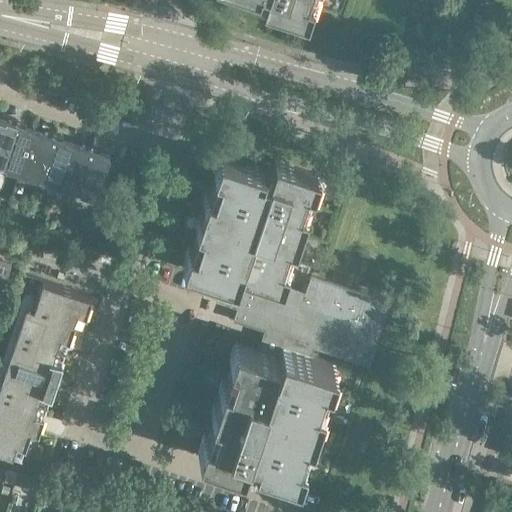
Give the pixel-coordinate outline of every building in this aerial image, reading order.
[(0,116),(0,161),(3,163),(16,122),(0,116)] [(16,122),(3,163),(21,169),(34,128),(16,122)] [(34,128),(21,169),(40,176),(54,135),(34,128)] [(54,135),(40,176),(58,182),(72,141),(54,135)] [(72,141),(58,182),(76,188),(90,147),(72,141)] [(90,147),(76,188),(95,194),(109,153),(90,147)] [(187,247),(181,264),(223,279),(233,282),(238,269),(282,284),(288,268),(280,265),(287,244),(294,247),(306,213),(298,210),(306,189),(313,192),(319,174),(275,159),(271,171),(218,153),(212,171),(220,174),(212,195),(205,192),(194,226),(201,228),(194,249),(187,247)] [(0,284),(5,270),(10,255),(4,253),(0,251),(0,284)] [(223,279),(216,297),(236,304),(231,317),(263,328),(256,348),(274,354),(278,343),(311,354),(314,345),(369,364),(390,302),(311,274),(305,292),(282,284),(238,269),(233,282),(223,279)] [(0,448),(11,452),(11,451),(10,450),(15,440),(24,444),(29,427),(38,430),(38,429),(41,421),(43,414),(33,412),(34,410),(36,400),(37,400),(38,399),(37,399),(41,388),(50,392),(55,375),(56,376),(56,375),(56,374),(61,358),(52,356),(55,345),(64,348),(65,348),(66,347),(65,347),(55,343),(60,333),(68,337),(74,321),(82,323),(83,322),(82,322),(72,319),(76,309),(85,312),(90,296),(91,296),(92,295),(41,278),(32,305),(25,302),(15,330),(6,359),(0,375),(0,448)] [(256,348),(235,341),(229,359),(237,361),(229,383),(222,381),(210,415),(217,417),(211,437),(203,434),(197,452),(243,468),(247,456),(298,474),(304,456),(296,453),(303,432),(311,435),(322,401),(314,399),(322,378),(329,381),(335,363),(311,354),(278,343),(274,354),(256,348)] [(14,482),(18,471),(8,467),(4,479),(14,482)] [(27,473),(18,471),(14,482),(24,485),(27,473)] [(125,501),(103,495),(103,499),(104,504),(106,506),(108,507),(110,509),(112,510),(121,511),(125,501)]
